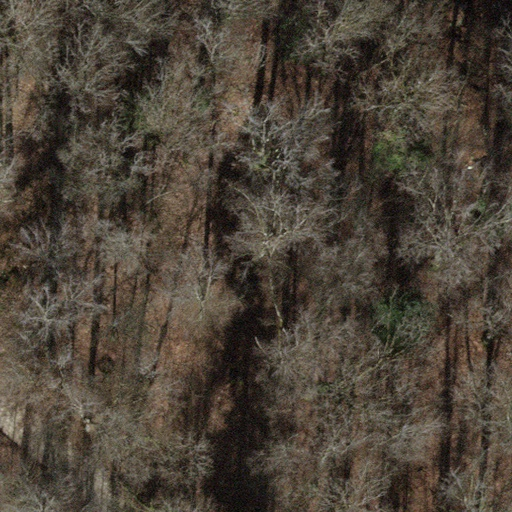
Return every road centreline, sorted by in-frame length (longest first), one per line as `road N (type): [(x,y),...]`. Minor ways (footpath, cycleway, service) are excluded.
road 1 (track): [(453,511),(330,0)]
road 2 (track): [(0,390),(13,389),(175,511)]
